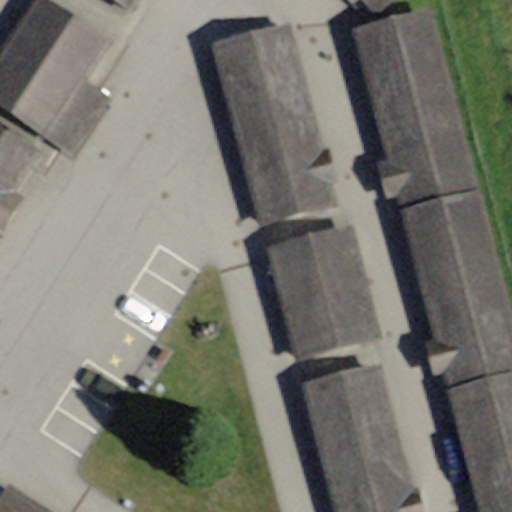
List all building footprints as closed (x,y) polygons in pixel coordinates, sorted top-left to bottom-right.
[(142,0),(94,0),(129,21),(142,0)] [(382,0),(347,0),(362,17),(382,0)] [(98,49),(30,5),(0,50),(0,116),(63,157),(100,100),(75,84),(98,49)] [(392,222),(473,200),(424,16),(341,37),(375,165),(366,167),(376,207),(387,204),(392,222)] [(203,52),(251,230),(327,210),(279,32),(203,52)] [(0,211),(32,160),(0,140),(0,211)] [(438,398),(511,378),(511,351),(473,200),(392,222),(424,347),(414,349),(423,383),(433,380),(438,398)] [(262,254),(292,363),(373,341),(343,232),(262,254)] [(293,390),(324,511),(407,511),(371,370),(293,390)] [(511,511),(511,378),(438,398),(468,511),(511,511)] [(23,511),(0,497),(0,511),(23,511)]
